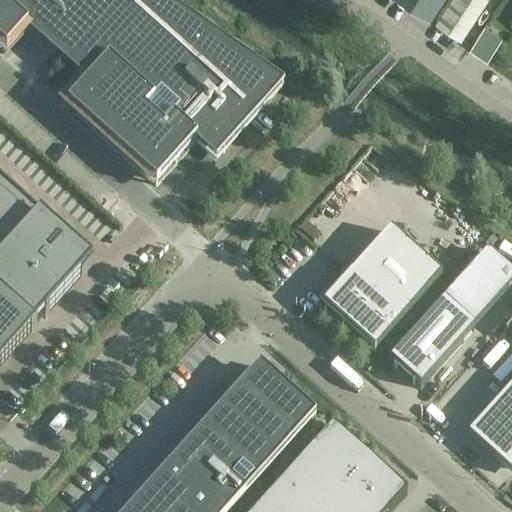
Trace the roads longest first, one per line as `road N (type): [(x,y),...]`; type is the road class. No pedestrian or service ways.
road 1 (unclassified): [(212,269),(478,511)]
road 2 (unclassified): [(0,498),(212,269)]
road 3 (unclassified): [(212,269),(0,72)]
road 4 (unclassified): [(511,118),(341,0)]
